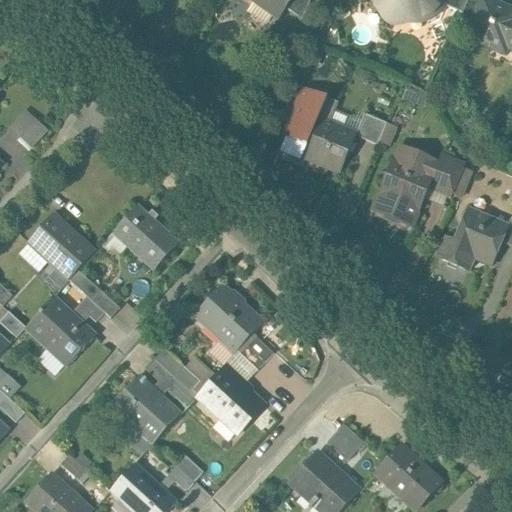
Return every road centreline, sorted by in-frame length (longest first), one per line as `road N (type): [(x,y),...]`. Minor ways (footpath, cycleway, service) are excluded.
road 1 (residential): [(0,486),(238,225)]
road 2 (residential): [(363,352),(219,511)]
road 3 (tertiary): [(238,225),(110,93)]
road 4 (tertiary): [(363,352),(238,225)]
road 5 (tertiary): [(496,469),(363,352)]
road 6 (residential): [(110,93),(0,217)]
road 7 (tertiary): [(110,93),(5,0)]
